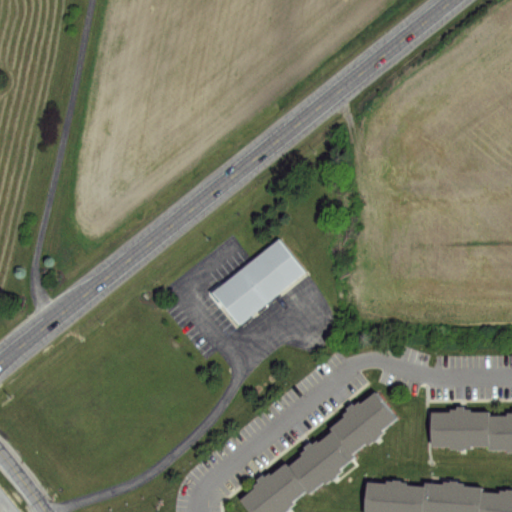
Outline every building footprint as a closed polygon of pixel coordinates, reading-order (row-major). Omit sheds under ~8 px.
[(211,288),(278,236),(307,273),(240,325),(211,288)] [(328,426),(343,415),(341,412),(346,408),(345,405),(351,401),(353,402),(358,398),(360,400),(375,388),(397,416),(352,451),(334,427),(331,429),(328,426)] [(430,410),(448,410),(449,406),(456,406),(456,403),(464,404),(463,406),(470,406),(470,409),(488,409),(488,413),(489,445),(472,445),(472,448),(466,448),(466,450),(458,450),(458,447),(451,447),(451,443),(430,443),(430,410)] [(511,450),(507,450),(507,448),(489,448),(489,445),(488,413),(506,413),(506,410),(511,410),(511,450)] [(288,463),(301,453),(299,450),(304,446),(303,444),(308,440),(310,442),(315,437),(317,439),(331,429),(334,427),(352,451),(355,454),(309,490),(307,488),(288,463)] [(251,511),(240,497),(255,486),(252,483),(257,479),(256,476),(262,472),(263,473),(268,471),(270,472),(286,460),(288,463),(307,488),(274,511),(251,511)] [(364,511),(367,479),(385,480),(385,478),(392,478),(392,476),(401,476),(401,478),(407,479),(406,482),(425,483),(423,511),(364,511)] [(425,481),(444,482),(445,480),(450,480),(450,478),(458,478),(458,480),(464,480),(464,483),(484,484),(484,489),(482,511),(423,511),(425,483),(425,481)] [(500,491),(500,488),(506,488),(506,486),(511,486),(511,511),(482,511),(484,489),(500,491)]
